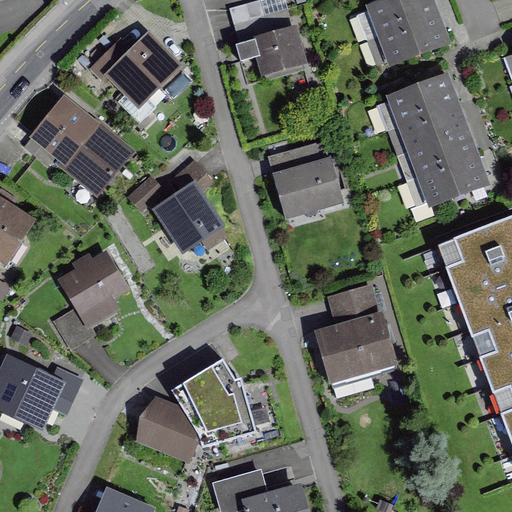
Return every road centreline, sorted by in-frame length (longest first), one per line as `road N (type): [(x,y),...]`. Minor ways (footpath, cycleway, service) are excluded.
road 1 (residential): [(274,299),(189,0)]
road 2 (residential): [(65,511),(122,394),(192,339),(274,299)]
road 3 (residential): [(335,511),(274,299)]
road 4 (secondary): [(98,0),(0,98)]
